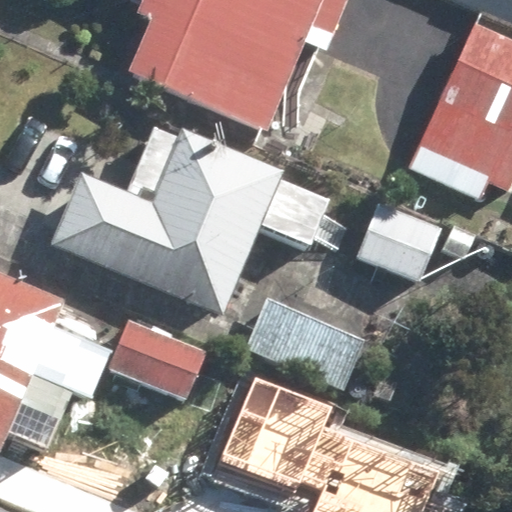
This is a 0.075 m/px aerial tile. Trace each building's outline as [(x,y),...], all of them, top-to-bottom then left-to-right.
[(132,0),(156,9),(127,84),(275,140),(311,45),(331,52),(350,0),(132,0)] [(511,0),(476,0),(511,14),(511,0)] [(511,192),(511,37),(484,24),(413,173),(484,207),(495,184),(511,192)] [(315,253),(338,202),(160,123),(127,196),(89,179),(57,251),(225,327),(268,232),(315,253)] [(450,229),(381,204),(360,260),(429,285),(450,229)] [(57,342),(74,302),(0,270),(0,458),(8,462),(41,382),(90,403),(107,364),(57,342)] [(372,348),(272,304),(250,352),(350,396),(372,348)] [(211,355),(132,322),(111,373),(190,406),(211,355)] [(95,438),(47,418),(30,459),(78,479),(95,438)]
